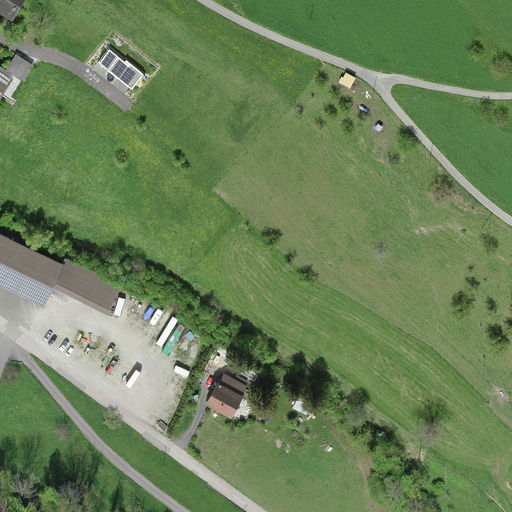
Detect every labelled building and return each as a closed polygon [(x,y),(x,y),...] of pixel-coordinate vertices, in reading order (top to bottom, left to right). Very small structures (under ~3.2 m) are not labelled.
[(24,0),(0,0),(0,13),(12,21),(24,0)] [(124,62),(109,49),(98,63),(132,89),(144,74),(126,60),(124,62)] [(6,70),(12,74),(24,81),(34,65),(17,54),(6,70)] [(0,66),(0,98),(1,99),(14,79),(11,77),(12,74),(6,70),(0,66)] [(0,286),(44,308),(54,288),(65,266),(63,264),(0,233),(0,286)] [(122,286),(65,258),(63,264),(65,266),(54,288),(107,315),(122,286)] [(205,405),(231,419),(244,397),(242,396),(247,386),(246,385),(235,378),(224,373),(219,383),(218,382),(205,405)] [(237,375),(235,378),(246,385),(248,381),(237,375)]
